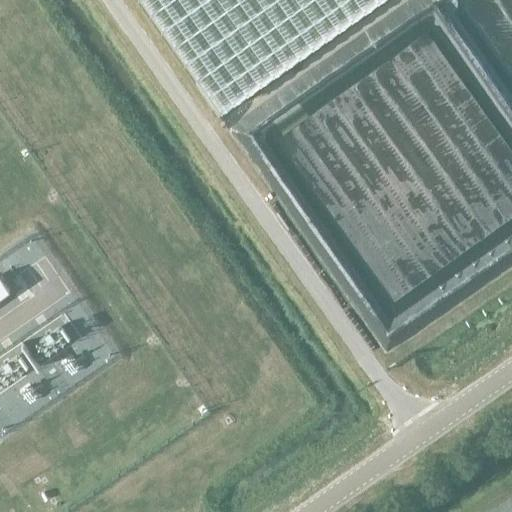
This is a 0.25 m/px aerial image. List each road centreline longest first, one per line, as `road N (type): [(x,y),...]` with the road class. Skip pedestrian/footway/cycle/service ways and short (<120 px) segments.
road 1 (track): [(422,437),(110,0)]
road 2 (unclassified): [(316,511),(511,375)]
